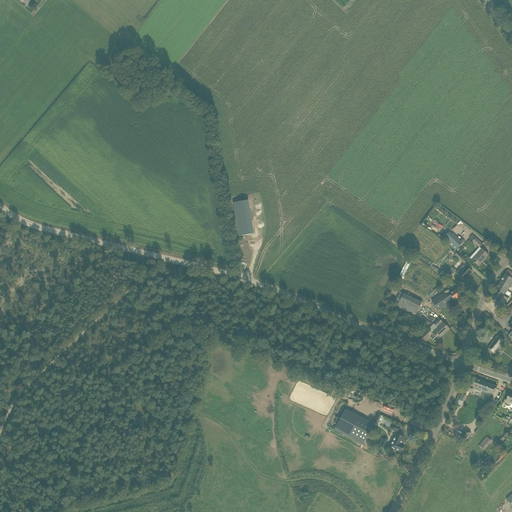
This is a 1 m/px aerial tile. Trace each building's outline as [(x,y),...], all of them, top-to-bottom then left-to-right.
[(233,203),(239,236),(254,234),(248,200),(233,203)] [(446,242),(449,245),(454,250),(455,251),(462,243),(457,238),(453,234),(446,242)] [(470,239),(479,247),(482,244),(472,236),(470,239)] [(472,260),(475,262),(478,266),(488,255),(482,249),(472,260)] [(455,255),(464,264),(467,261),(458,252),(457,252),(455,255)] [(472,272),(468,269),(466,267),(462,271),(460,269),(456,273),(459,275),(458,275),(461,277),(465,281),(472,272)] [(505,294),(511,283),(511,272),(507,270),(490,299),(498,304),(502,298),(507,301),(509,297),(505,294)] [(437,311),(461,296),(458,292),(457,290),(451,293),(448,289),(444,292),(431,301),(435,307),(437,311)] [(416,315),(422,302),(404,294),(400,302),(398,305),(397,306),(416,315)] [(433,324),(437,327),(443,322),(439,319),(435,323),(433,324)] [(433,332),(438,339),(449,329),(443,323),(433,332)] [(487,349),(494,354),(504,340),(498,335),(487,349)] [(478,391),(481,392),(482,390),(493,395),(495,391),(497,386),(472,377),(467,389),(472,390),(473,387),(479,389),(478,391)] [(505,400),(503,405),(508,407),(510,406),(511,403),(511,394),(509,394),(506,400),(505,400)] [(343,414),(334,430),(363,445),(371,429),(343,414)] [(392,430),(398,433),(400,427),(394,424),(392,430)] [(460,438),(464,441),(465,442),(471,433),(466,429),(460,438)] [(395,450),(400,453),(404,446),(402,445),(403,443),(402,442),(404,438),(396,434),(392,443),(391,442),(389,445),(396,448),(395,450)] [(478,446),(484,451),(492,441),(487,437),(478,446)] [(379,445),(380,446),(384,448),(388,441),(383,439),(382,439),(379,445)]
